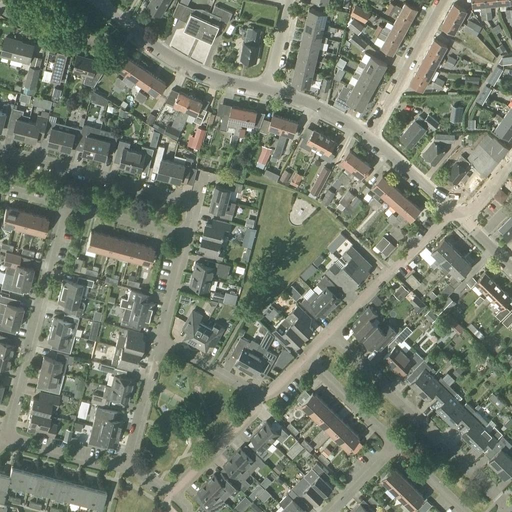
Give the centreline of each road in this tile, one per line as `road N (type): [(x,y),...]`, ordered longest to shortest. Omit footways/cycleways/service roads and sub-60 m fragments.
road 1 (residential): [(507,505),(328,333)]
road 2 (residential): [(6,439),(63,206)]
road 3 (residential): [(268,93),(189,68),(91,0)]
road 4 (residential): [(190,203),(0,152)]
road 5 (residential): [(444,0),(369,139)]
road 6 (residential): [(172,494),(263,400)]
road 7 (residential): [(126,468),(157,342)]
road 8 (residential): [(126,468),(6,439)]
road 9 (residential): [(181,239),(63,206)]
road 10 (residential): [(394,444),(305,360)]
road 11 (residential): [(263,400),(157,342)]
